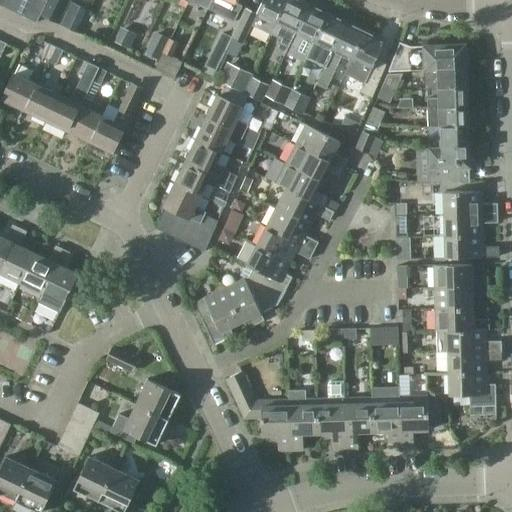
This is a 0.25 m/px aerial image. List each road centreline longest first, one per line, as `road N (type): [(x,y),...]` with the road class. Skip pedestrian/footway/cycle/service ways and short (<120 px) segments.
road 1 (unclassified): [(265,510),(336,490),(511,487)]
road 2 (unclassified): [(511,243),(501,2)]
road 3 (residential): [(198,372),(120,219)]
road 4 (residential): [(265,510),(198,372)]
road 5 (residential): [(306,292),(370,164)]
road 6 (residential): [(198,372),(291,322),(306,292)]
road 7 (residential): [(120,219),(179,96)]
road 8 (residential): [(120,219),(0,163)]
